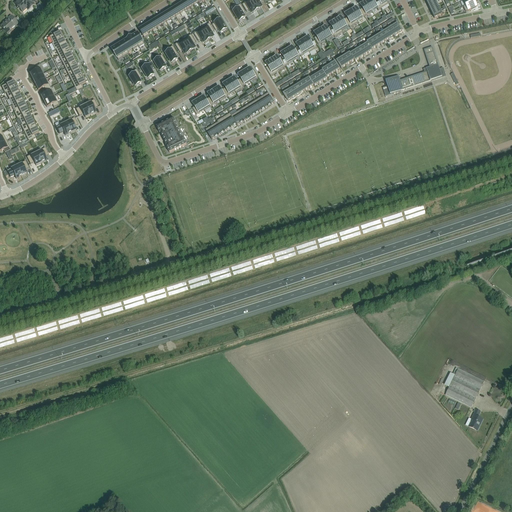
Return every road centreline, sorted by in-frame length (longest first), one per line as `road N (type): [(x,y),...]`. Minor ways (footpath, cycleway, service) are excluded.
road 1 (motorway): [(511,208),(0,370)]
road 2 (motorway): [(0,385),(511,224)]
road 3 (unclassified): [(140,199),(151,207),(170,262),(0,315)]
road 4 (residential): [(288,113),(169,162),(158,158),(142,125)]
road 5 (residential): [(418,33),(288,113)]
road 6 (residential): [(142,125),(253,56)]
road 7 (residential): [(240,35),(131,102)]
road 8 (residential): [(64,157),(20,76),(45,56)]
road 9 (unclassified): [(459,511),(511,403)]
